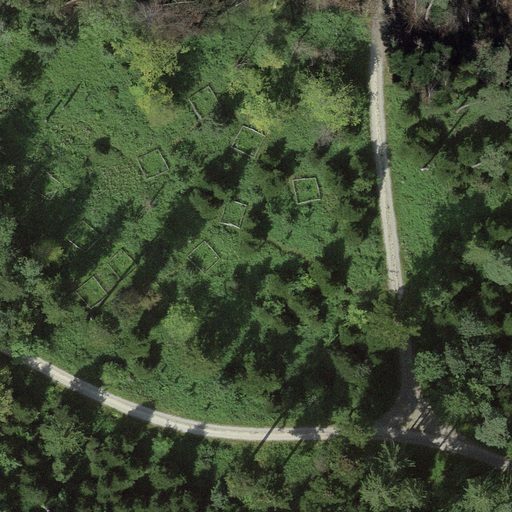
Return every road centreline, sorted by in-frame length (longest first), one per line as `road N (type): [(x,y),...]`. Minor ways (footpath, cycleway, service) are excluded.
road 1 (track): [(0,348),(94,400),(251,435),(420,438),(511,469)]
road 2 (track): [(395,0),(381,68),(395,268),(420,438)]
